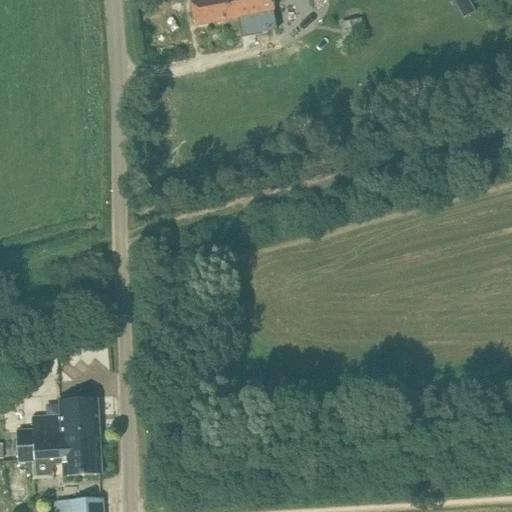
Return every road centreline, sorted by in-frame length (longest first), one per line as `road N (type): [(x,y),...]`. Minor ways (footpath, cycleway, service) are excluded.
road 1 (track): [(0,270),(511,132)]
road 2 (unclassified): [(128,511),(116,0)]
